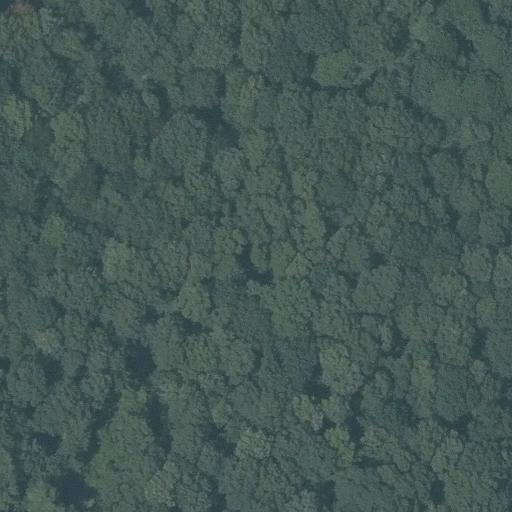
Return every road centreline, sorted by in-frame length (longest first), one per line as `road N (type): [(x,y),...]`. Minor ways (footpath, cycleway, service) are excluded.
road 1 (track): [(0,90),(381,84)]
road 2 (track): [(511,267),(384,98),(381,84),(430,0)]
road 3 (unclassified): [(85,511),(0,395)]
